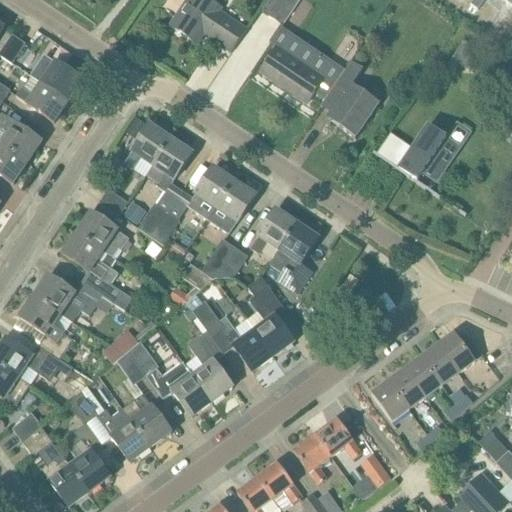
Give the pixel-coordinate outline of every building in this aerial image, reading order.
[(209,0),(189,0),(182,12),(170,28),(197,46),(204,36),(232,55),(248,30),(223,14),(225,10),(209,0)] [(271,0),(263,13),(269,18),(283,27),(300,0),(271,0)] [(481,0),(475,0),(471,7),(478,12),(485,3),(481,0)] [(13,37),(0,55),(0,57),(12,66),(26,45),(13,37)] [(464,46),(454,61),(461,66),(471,51),(464,46)] [(325,80),(278,48),(261,74),(307,106),(325,80)] [(44,57),(38,65),(29,78),(41,86),(68,105),(83,82),(56,64),(55,65),(44,57)] [(81,80),(88,70),(75,61),(68,72),(81,80)] [(352,64),(322,109),(323,110),(324,108),(335,116),(330,124),(331,124),(333,122),(342,128),(340,130),(356,141),(380,105),(354,87),(364,72),(352,64)] [(0,84),(0,104),(2,106),(12,92),(0,84)] [(41,86),(34,97),(22,89),(16,98),(28,105),(27,106),(55,125),(68,105),(41,86)] [(0,147),(27,165),(42,144),(25,133),(14,125),(14,126),(1,118),(0,119),(0,147)] [(139,139),(147,127),(138,121),(130,133),(139,139)] [(140,162),(152,170),(172,142),(150,127),(132,154),(133,155),(125,166),(133,172),(140,162)] [(412,150),(390,135),(377,155),(374,153),(372,155),(465,217),(467,216),(417,182),(422,175),(438,186),(456,159),(439,148),(446,139),(427,127),(412,150)] [(152,170),(146,178),(158,185),(156,188),(166,195),(175,182),(193,156),(172,142),(152,170)] [(27,165),(0,147),(0,177),(13,186),(27,165)] [(209,223),(217,211),(216,211),(235,184),(214,170),(195,197),(196,197),(187,209),(209,223)] [(216,211),(217,211),(209,223),(229,237),(237,225),(238,225),(256,198),(235,184),(216,211)] [(129,206),(109,192),(100,205),(116,216),(120,219),(129,206)] [(123,218),(137,227),(147,213),(132,204),(123,218)] [(151,240),(168,215),(155,206),(138,231),(151,240)] [(268,245),(280,253),(297,226),(276,212),(258,240),(259,240),(252,252),(260,257),(268,245)] [(91,215),(77,236),(117,263),(117,262),(114,260),(119,251),(122,252),(130,240),(91,215)] [(181,223),(168,215),(151,240),(164,248),(181,223)] [(280,253),(270,267),(282,276),(277,283),(298,297),(313,274),(302,266),(319,241),(297,226),(280,253)] [(117,263),(77,236),(63,257),(90,275),(82,286),(102,299),(103,299),(114,307),(124,313),(133,300),(123,294),(111,286),(118,275),(112,271),(117,263)] [(215,281),(236,251),(223,242),(202,274),(215,281)] [(170,252),(183,261),(189,252),(176,243),(170,252)] [(249,260),(236,251),(215,281),(236,280),(249,260)] [(196,297),(215,281),(202,274),(192,266),(178,285),(196,297)] [(351,277),(338,297),(346,303),(359,283),(351,277)] [(49,278),(34,300),(64,319),(72,325),(72,324),(74,325),(81,313),(90,319),(102,299),(82,286),(75,296),(49,278)] [(275,296),(262,279),(249,288),(263,305),(275,296)] [(177,289),(169,300),(182,308),(189,297),(177,289)] [(34,300),(30,299),(23,308),(26,312),(20,320),(37,332),(47,338),(40,349),(60,362),(74,342),(64,336),(56,330),(64,319),(34,300)] [(206,304),(203,307),(193,314),(197,319),(207,334),(224,358),(235,350),(253,375),(273,360),(254,334),(244,342),(226,319),(221,324),(206,304)] [(181,310),(190,323),(197,319),(193,314),(187,306),(181,310)] [(266,325),(254,334),(273,360),(294,345),(275,319),(274,320),(265,308),(258,313),(266,325)] [(129,332),(109,349),(124,359),(129,355),(139,346),(158,330),(152,323),(134,338),(129,332)] [(206,369),(193,379),(192,379),(212,406),(233,390),(214,364),(224,358),(207,334),(189,348),(206,369)] [(438,348),(459,376),(482,359),(472,346),(466,350),(455,336),(438,348)] [(0,367),(19,381),(20,379),(26,369),(38,376),(39,375),(48,381),(60,362),(40,349),(33,359),(6,341),(0,350),(0,367)] [(139,346),(129,355),(135,363),(146,355),(139,346)] [(438,348),(422,360),(442,388),(459,376),(438,348)] [(124,359),(109,349),(103,354),(114,367),(118,364),(124,359)] [(129,355),(124,359),(118,364),(135,387),(146,379),(135,363),(129,355)] [(405,372),(426,401),(442,388),(422,360),(405,372)] [(73,364),(70,369),(77,372),(79,368),(73,364)] [(173,394),(192,420),(212,406),(192,379),(193,379),(183,365),(163,379),(157,371),(146,378),(163,402),(173,394)] [(17,408),(31,387),(20,379),(19,381),(0,367),(0,398),(5,401),(5,400),(17,408)] [(405,372),(388,385),(409,413),(426,401),(405,372)] [(372,397),(392,425),(409,413),(388,385),(372,397)] [(451,398),(457,406),(463,414),(474,405),(467,398),(466,398),(460,391),(451,398)] [(151,450),(123,412),(112,420),(107,412),(99,418),(82,394),(70,404),(74,408),(78,414),(87,426),(86,427),(101,447),(111,439),(131,465),(151,450)] [(123,412),(151,450),(172,435),(152,408),(143,397),(123,412)] [(452,424),(463,414),(457,406),(445,416),(452,424)] [(23,445),(43,431),(33,417),(13,431),(23,445)] [(353,462),(362,456),(337,422),(315,438),(331,460),(345,450),(353,462)] [(79,462),(70,469),(90,495),(111,480),(91,454),(101,447),(86,427),(75,435),(78,440),(68,447),(79,462)] [(439,428),(428,438),(434,445),(445,436),(439,428)] [(53,445),(43,431),(23,445),(34,459),(53,445)] [(490,433),(479,444),(485,451),(496,440),(490,433)] [(315,438),(294,454),(319,488),(327,482),(318,470),(331,460),(315,438)] [(423,454),(434,445),(428,438),(417,447),(423,454)] [(511,482),(511,456),(509,453),(496,465),(511,482)] [(367,477),(378,492),(391,482),(373,458),(363,465),(370,475),(367,477)] [(56,463),(42,473),(51,484),(50,484),(69,510),(90,495),(70,469),(63,474),(56,463)] [(278,466),(258,481),(273,502),(285,494),(294,506),(303,500),(278,466)] [(463,502),(456,508),(459,511),(501,511),(511,502),(511,483),(500,495),(482,476),(459,497),(463,502)] [(258,481),(237,496),(249,511),(262,511),(273,502),(258,481)] [(326,511),(341,511),(328,494),(319,501),(326,511)] [(302,506),(306,511),(323,511),(313,497),(302,506)] [(51,511),(57,511),(64,507),(57,498),(47,506),(51,511)]
